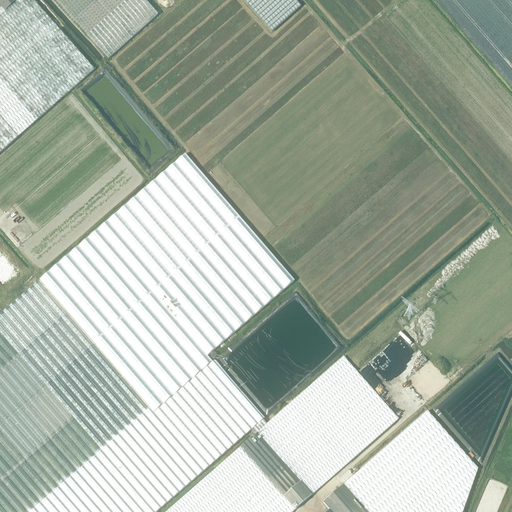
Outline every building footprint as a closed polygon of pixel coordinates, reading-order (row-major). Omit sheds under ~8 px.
[(0,0),(0,154),(94,71),(31,0),(0,0)] [(56,0),(76,22),(87,34),(109,60),(159,16),(144,0),(56,0)] [(244,0),(272,30),(300,5),(295,0),(244,0)] [(0,314),(0,511),(154,511),(223,452),(249,429),(262,418),(262,417),(214,363),(208,356),(296,280),(296,279),(270,249),(266,246),(226,200),(205,175),(205,174),(186,152),(185,152),(38,282),(0,314)] [(255,435),(240,448),(294,510),(294,511),(313,494),(312,493),(398,419),(368,384),(357,371),(344,356),(267,424),(266,423),(265,421),(264,421),(262,418),(249,429),(251,431),(252,432),(253,434),(255,435)] [(463,511),(478,469),(428,412),(427,412),(360,470),(323,503),(330,510),(328,511),(463,511)] [(291,511),(294,510),(240,448),(167,511),(291,511)]
